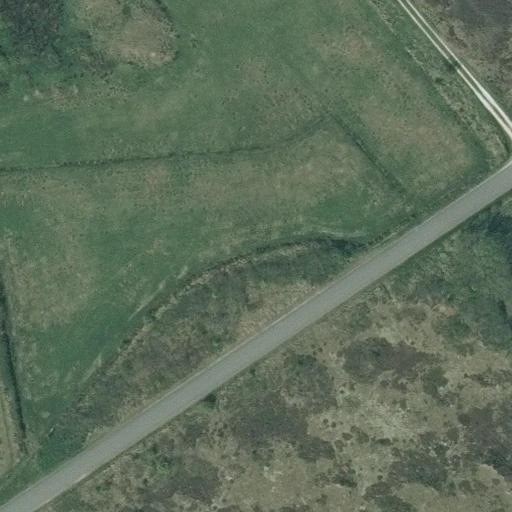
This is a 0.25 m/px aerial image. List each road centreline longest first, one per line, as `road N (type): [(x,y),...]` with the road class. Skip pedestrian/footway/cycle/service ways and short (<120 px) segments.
road 1 (unclassified): [(12,511),(511,175)]
road 2 (track): [(511,132),(400,0)]
